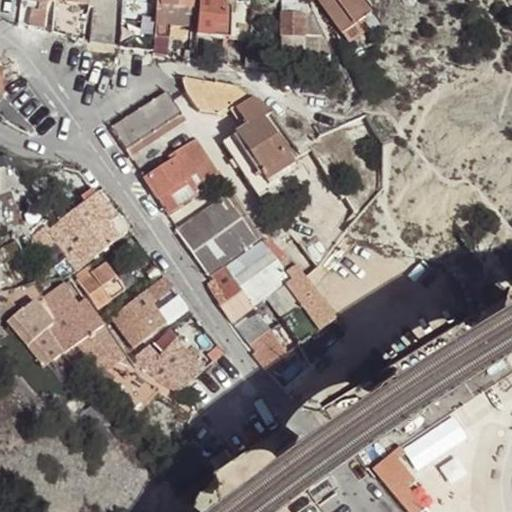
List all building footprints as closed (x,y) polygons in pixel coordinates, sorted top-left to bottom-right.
[(119,49),(153,52),(155,38),(142,36),(143,25),(131,24),(133,1),(144,1),(144,0),(122,0),(121,28),(119,49)] [(155,38),(153,52),(153,54),(168,56),(170,26),(188,28),(189,16),(189,9),(194,9),(194,0),(157,0),(156,27),(155,38)] [(227,0),(199,0),(197,35),(224,37),(227,0)] [(233,0),(227,0),(224,37),(230,37),(233,0)] [(317,0),(342,34),(356,24),(371,13),(362,0),(317,0)] [(304,39),(305,14),(281,14),(281,50),(304,49),(305,56),(332,56),(324,39),(311,39),(304,39)] [(55,16),(52,34),(85,42),(86,22),(55,16)] [(92,23),(90,43),(119,49),(121,28),(92,23)] [(356,24),(342,34),(348,42),(362,32),(356,24)] [(156,27),(143,25),(142,36),(155,38),(156,27)] [(11,63),(9,56),(1,58),(4,66),(11,63)] [(238,86),(185,77),(182,80),(185,92),(199,113),(218,115),(232,104),(235,108),(250,95),(238,86)] [(10,86),(2,93),(3,99),(0,101),(0,115),(6,121),(13,126),(22,118),(16,112),(26,103),(10,86)] [(111,128),(130,157),(144,148),(140,142),(182,114),(167,91),(111,128)] [(274,182),(295,168),(263,119),(271,114),(265,105),(250,95),(235,108),(247,127),(223,143),(259,197),(277,185),(274,182)] [(140,142),(144,148),(186,120),(182,114),(140,142)] [(28,132),(34,136),(40,128),(34,124),(28,132)] [(144,179),(157,199),(196,174),(202,183),(218,172),(196,139),(168,157),(172,162),(144,179)] [(196,174),(157,199),(167,216),(200,195),(195,187),(202,183),(196,174)] [(81,198),(84,203),(96,195),(92,190),(81,198)] [(176,231),(207,276),(262,237),(231,191),(176,231)] [(84,203),(41,236),(69,271),(124,230),(96,195),(84,203)] [(268,240),(264,241),(209,279),(212,283),(207,286),(213,297),(238,332),(258,316),(253,308),(267,298),(272,305),(305,278),(294,264),(293,265),(274,244),(268,240)] [(77,282),(98,309),(128,289),(120,277),(115,280),(105,265),(94,273),(89,267),(77,275),(80,279),(77,282)] [(120,277),(128,289),(137,283),(128,271),(120,277)] [(308,282),(305,278),(272,305),(293,335),(295,318),(305,290),(308,282)] [(151,290),(160,303),(175,292),(167,280),(151,290)] [(334,318),(308,282),(305,290),(295,318),(293,335),(299,344),(334,318)] [(63,353),(84,383),(122,356),(84,301),(76,307),(62,286),(36,304),(52,324),(46,329),(63,353)] [(129,343),(132,348),(139,343),(161,328),(149,310),(153,307),(160,303),(151,290),(112,317),(129,343)] [(48,364),(63,353),(46,329),(52,324),(36,304),(35,301),(9,323),(28,347),(43,367),(48,364)] [(149,310),(161,328),(166,326),(153,307),(149,310)] [(255,353),(252,356),(264,371),(285,354),(258,316),(238,332),(255,353)] [(206,370),(177,342),(170,349),(198,376),(206,370)] [(130,360),(143,350),(139,343),(132,348),(129,343),(122,347),(130,360)] [(143,350),(130,360),(137,368),(142,372),(158,354),(150,345),(143,350)] [(55,374),(48,364),(43,367),(28,347),(22,351),(45,381),(55,374)] [(178,394),(198,376),(170,349),(169,348),(159,358),(160,360),(146,374),(178,394)] [(208,460),(214,469),(230,458),(224,449),(208,460)] [(369,474),(400,511),(417,511),(419,511),(401,489),(410,481),(390,456),(369,474)]
